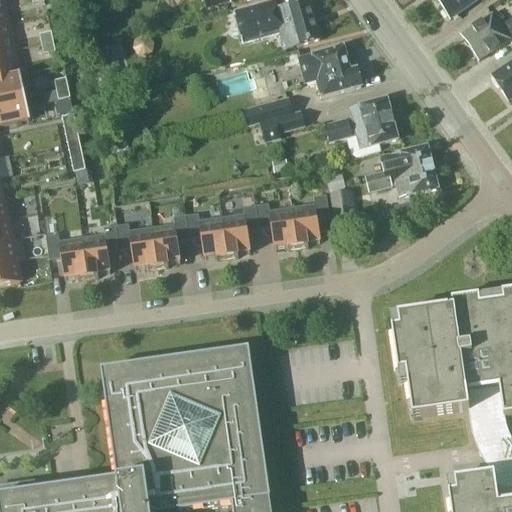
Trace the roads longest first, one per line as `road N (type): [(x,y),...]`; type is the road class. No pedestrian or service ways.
road 1 (residential): [(0,334),(355,284),(421,252),(508,189)]
road 2 (residential): [(508,189),(368,0)]
